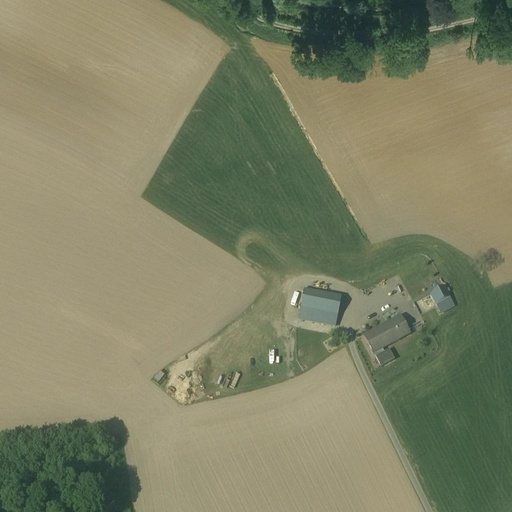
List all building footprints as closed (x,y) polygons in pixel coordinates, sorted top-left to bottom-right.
[(444,256),(423,266),(423,267),(421,269),(422,271),(401,282),(414,304),(430,295),(444,288),(456,281),(444,256)] [(342,293),(306,287),(301,311),(337,318),(342,293)] [(444,288),(430,295),(436,306),(450,299),(444,288)] [(450,299),(436,306),(441,314),(454,307),(450,299)] [(337,318),(301,311),(299,321),(335,328),(337,318)] [(400,318),(364,338),(373,356),(374,356),(382,351),(409,336),(400,318)] [(382,351),(374,356),(381,369),(394,362),(389,352),(384,355),(382,351)] [(165,376),(162,373),(156,381),(159,383),(165,376)]
